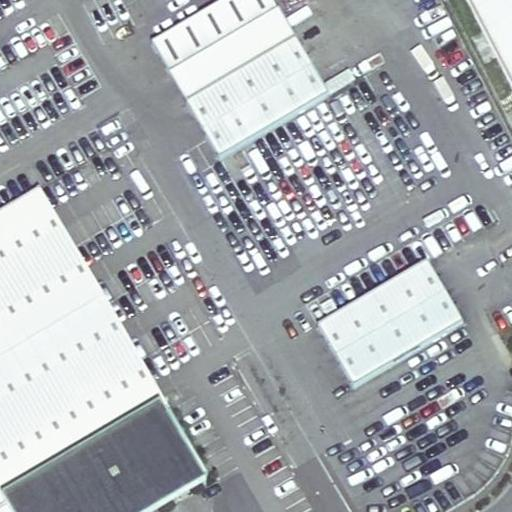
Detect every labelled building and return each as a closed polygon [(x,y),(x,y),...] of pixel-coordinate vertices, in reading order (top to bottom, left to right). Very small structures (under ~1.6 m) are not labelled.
[(227,0),(151,44),(169,75),(279,11),(272,0),(227,0)] [(511,0),(466,0),(511,88),(511,0)] [(279,11),(169,75),(186,103),(295,39),(279,11)] [(295,39),(186,103),(219,159),(328,95),(295,39)] [(38,189),(0,211),(0,506),(167,408),(38,189)] [(425,263),(316,327),(352,388),(461,324),(425,263)] [(0,511),(140,511),(206,473),(167,408),(0,506),(0,511)]
